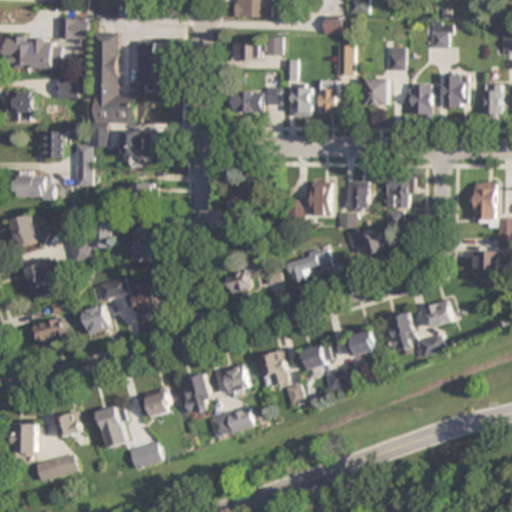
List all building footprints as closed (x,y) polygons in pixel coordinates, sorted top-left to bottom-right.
[(239,0),(239,18),(274,18),(274,0),(239,0)] [(370,13),(370,0),(352,0),(352,13),(370,13)] [(345,22),(345,15),(327,15),(327,32),(354,32),(354,22),(345,22)] [(62,39),(93,39),(93,20),(62,20),(62,39)] [(434,47),(453,47),(453,22),(434,22),(434,47)] [(98,132),(110,132),(110,123),(139,123),(139,96),(122,96),(122,32),(98,32),(98,132)] [(9,57),(16,57),(16,68),(66,68),(66,47),(57,47),(57,37),(9,36),(9,57)] [(287,37),(269,37),(269,55),(287,55),(287,37)] [(266,61),(266,40),(236,40),(236,61),(266,61)] [(340,74),(357,74),(357,45),(340,45),(340,74)] [(392,48),(392,70),(407,70),(407,48),(392,48)] [(170,82),(170,54),(146,54),(146,82),(170,82)] [(300,79),(300,60),(290,60),(290,79),(300,79)] [(470,107),(470,73),(447,73),(447,107),(470,107)] [(60,98),(80,98),(80,78),(60,78),(60,98)] [(370,105),(391,105),(391,79),(370,79),(370,105)] [(323,80),(323,115),(342,115),(342,80),(323,80)] [(435,83),(413,83),(413,117),(435,117),(435,83)] [(504,83),(487,83),(487,116),(504,116),(504,83)] [(316,86),(297,86),(297,117),(316,117),(316,86)] [(237,111),(268,112),(268,104),(285,104),(285,87),(271,87),(270,92),(237,91),(237,111)] [(40,120),(40,92),(10,92),(10,112),(21,112),(21,120),(40,120)] [(154,130),(125,130),(125,156),(134,156),(134,166),(154,166),(154,130)] [(70,159),(70,133),(44,133),(44,159),(70,159)] [(95,146),(82,146),(82,186),(95,186),(95,146)] [(58,175),(19,175),(19,199),(58,199),(58,175)] [(390,177),(390,207),(416,207),(416,177),(390,177)] [(334,182),(316,182),(316,215),(334,215),(334,182)] [(356,209),(373,209),(373,182),(356,182),(356,209)] [(158,202),(158,183),(136,183),(136,202),(158,202)] [(478,221),(499,221),(499,183),(478,183),(478,221)] [(227,184),(227,217),(260,217),(260,184),(227,184)] [(307,219),(307,200),(280,200),(280,219),(307,219)] [(359,229),(359,213),(341,213),(341,229),(359,229)] [(43,242),(36,215),(14,221),(21,248),(43,242)] [(115,218),(98,218),(98,247),(115,247),(115,218)] [(165,262),(165,232),(137,232),(137,262),(165,262)] [(391,252),(385,232),(365,238),(372,258),(391,252)] [(95,258),(88,234),(71,239),(78,263),(95,258)] [(289,259),(295,283),(314,279),(312,270),(332,264),(329,249),(289,259)] [(502,251),(475,251),(475,275),(502,275),(502,251)] [(30,268),(37,298),(58,293),(51,262),(30,268)] [(256,289),(252,269),(230,274),(234,294),(256,289)] [(132,292),(127,277),(102,285),(107,300),(132,292)] [(138,289),(140,316),(159,314),(157,288),(138,289)] [(438,327),(459,321),(452,300),(432,306),(438,327)] [(114,329),(107,305),(87,311),(95,335),(114,329)] [(399,352),(423,346),(425,356),(450,350),(447,335),(422,341),(414,311),(391,317),(399,352)] [(76,342),(68,317),(39,326),(47,351),(76,342)] [(383,350),(377,330),(351,338),(358,358),(383,350)] [(271,387),(294,381),(287,350),(264,355),(271,387)] [(227,369),(235,397),(256,391),(248,363),(227,369)] [(332,373),(336,389),(366,382),(362,366),(332,373)] [(184,379),(195,417),(219,410),(209,373),(184,379)] [(311,401),(305,383),(292,388),(297,405),(311,401)] [(178,410),(170,387),(141,397),(149,420),(178,410)] [(112,448),(136,441),(124,404),(101,412),(112,448)] [(220,437),(260,427),(255,407),(215,418),(220,437)] [(60,418),(67,439),(88,432),(82,411),(60,418)] [(43,423),(21,423),(21,453),(43,453),(43,423)] [(134,450),(140,469),(167,460),(161,442),(134,450)] [(47,482),(83,472),(78,453),(42,463),(47,482)]
